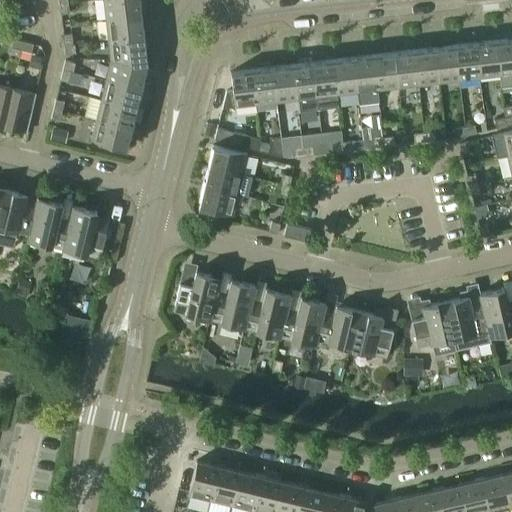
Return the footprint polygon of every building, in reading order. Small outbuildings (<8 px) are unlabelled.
[(141,15),(139,0),(103,0),(106,19),(141,15)] [(69,13),(68,3),(59,4),(60,14),(69,13)] [(144,36),(141,15),(106,19),(108,40),(144,36)] [(71,34),(63,35),(64,45),(72,44),(71,34)] [(147,62),(144,36),(108,40),(110,60),(147,62)] [(511,37),(495,40),(500,76),(501,87),(511,86),(511,37)] [(21,51),(23,42),(13,40),(11,48),(21,51)] [(500,76),(495,40),(475,42),(479,78),(500,76)] [(31,53),(34,44),(23,42),(21,51),(31,53)] [(479,78),(475,42),(455,45),(459,80),(479,78)] [(72,45),(72,44),(64,45),(65,54),(75,53),(74,45),(72,45)] [(459,80),(455,45),(435,47),(439,83),(459,80)] [(435,47),(414,49),(419,85),(439,83),(435,47)] [(419,85),(414,49),(394,52),(398,88),(419,85)] [(398,88),(394,52),(373,54),(378,90),(398,88)] [(378,90),(373,54),(353,57),(357,93),(378,90)] [(357,93),(353,57),(333,59),(337,95),(357,93)] [(337,95),(333,59),(313,62),(317,98),(337,95)] [(147,63),(147,62),(110,60),(106,80),(141,88),(147,63)] [(75,64),(65,61),(63,70),(71,72),(73,73),(75,64)] [(317,98),(313,62),(292,64),(296,100),(317,98)] [(296,100),(292,64),(272,67),(276,102),(296,100)] [(276,102),(272,67),(252,69),(256,105),(276,102)] [(256,105),(252,69),(230,72),(232,90),(226,90),(221,108),(234,107),(256,105)] [(69,82),(71,72),(63,70),(60,80),(69,82)] [(136,108),(141,88),(106,80),(101,100),(136,108)] [(0,127),(4,129),(13,88),(0,84),(0,127)] [(27,134),(36,93),(13,88),(4,129),(27,134)] [(64,102),(55,100),(53,109),(62,111),(64,102)] [(131,128),(136,108),(101,100),(96,119),(131,128)] [(59,122),(62,111),(53,109),(50,119),(59,122)] [(507,126),(505,117),(494,120),(496,128),(507,126)] [(126,149),(131,128),(96,119),(91,141),(126,149)] [(474,124),(465,126),(466,135),(476,132),(474,124)] [(466,135),(465,126),(454,129),(456,137),(466,135)] [(260,142),(260,138),(217,127),(214,139),(258,150),(260,142)] [(304,143),(333,140),(332,131),(303,134),(304,143)] [(434,131),(424,133),(425,141),(435,140),(434,131)] [(511,153),(511,131),(491,136),(496,157),(507,155),(511,153)] [(425,141),(424,133),(414,134),(415,142),(425,141)] [(393,136),(383,137),(384,146),(394,145),(393,136)] [(282,156),(280,137),(269,138),(270,144),(260,142),(258,150),(282,156)] [(384,146),(383,137),(373,139),(374,147),(384,146)] [(353,141),(343,142),(344,151),(354,149),(353,141)] [(459,143),(461,153),(470,151),(467,141),(459,143)] [(344,151),(343,142),(332,143),(333,152),(344,151)] [(207,166),(242,174),(247,153),(212,145),(207,166)] [(312,146),(302,147),(303,155),(313,154),(312,146)] [(303,155),(302,147),(292,148),(293,157),(303,155)] [(252,177),(242,174),(207,166),(202,186),(237,194),(247,197),(252,177)] [(289,186),(292,176),(283,174),(281,184),(289,186)] [(475,174),(466,176),(469,186),(477,184),(475,174)] [(287,196),(289,186),(281,184),(278,194),(287,196)] [(480,194),(477,184),(469,186),(471,196),(480,194)] [(232,215),(237,194),(202,186),(197,207),(232,215)] [(0,227),(29,235),(35,207),(25,204),(27,195),(4,189),(0,204),(0,227)] [(62,249),(69,221),(58,218),(62,203),(38,197),(35,207),(29,235),(27,240),(62,249)] [(72,206),(69,221),(62,249),(99,258),(108,220),(96,217),(97,212),(72,206)] [(277,233),(280,223),(271,221),(269,231),(277,233)] [(286,223),(283,235),(309,241),(312,229),(286,223)] [(487,224),(478,226),(480,236),(489,234),(487,224)] [(209,320),(217,292),(220,277),(196,271),(192,286),(179,283),(173,311),(209,320)] [(244,328),(252,300),(255,286),(231,280),(227,294),(217,292),(209,320),(244,328)] [(279,337),(286,309),(290,294),(266,288),(262,303),(252,300),(244,328),(279,337)] [(511,331),(511,301),(507,303),(503,288),(479,293),(481,303),(487,331),(489,336),(511,331)] [(487,331),(481,303),(470,305),(468,296),(445,301),(454,339),(456,350),(490,343),(489,336),(487,331)] [(316,340),(323,312),(325,303),(301,297),(297,311),(286,309),(279,337),(315,345),(316,340)] [(454,339),(445,301),(422,306),(424,316),(411,319),(418,347),(430,344),(433,356),(456,350),(454,339)] [(350,348),(359,311),(336,305),(334,315),(323,312),(316,340),(350,348)] [(386,357),(393,329),(380,326),(382,317),(359,311),(350,348),(386,357)] [(210,500),(218,466),(196,461),(188,495),(210,500)] [(231,505),(239,471),(218,466),(210,500),(231,505)] [(252,510),(260,476),(239,471),(231,505),(252,510)] [(511,508),(511,471),(501,474),(509,509),(511,508)] [(494,511),(509,509),(501,474),(480,479),(487,511),(494,511)] [(258,511),(273,511),(281,481),(260,476),(252,510),(258,511)] [(487,511),(480,479),(459,484),(465,511),(487,511)] [(296,511),(302,486),(281,481),(273,511),(296,511)] [(465,511),(459,484),(438,489),(443,511),(465,511)] [(318,511),(323,491),(302,486),(296,511),(318,511)] [(443,511),(438,489),(417,494),(420,511),(443,511)] [(340,511),(344,496),(323,491),(318,511),(340,511)] [(420,511),(417,494),(395,498),(398,511),(420,511)] [(363,511),(366,502),(344,496),(340,511),(363,511)] [(398,511),(395,498),(374,503),(375,511),(398,511)]
